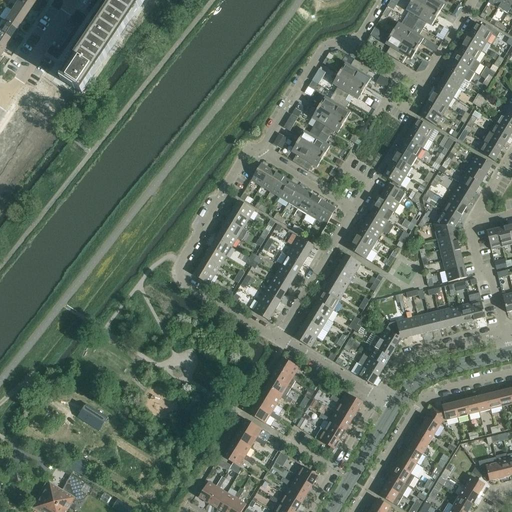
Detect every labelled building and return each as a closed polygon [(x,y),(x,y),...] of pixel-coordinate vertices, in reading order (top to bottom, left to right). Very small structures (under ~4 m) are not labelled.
[(31,9),(18,0),(11,10),(24,19),(31,9)] [(37,0),(17,0),(18,0),(31,9),(37,0)] [(115,0),(62,80),(82,94),(145,0),(115,0)] [(406,11),(415,16),(411,22),(415,25),(425,8),(412,0),(406,11)] [(444,5),(436,0),(429,0),(425,8),(438,16),(444,5)] [(490,0),(489,3),(498,9),(503,0),(490,0)] [(507,14),(511,6),(511,0),(503,0),(498,9),(507,14)] [(387,19),(392,11),(388,8),(383,16),(387,19)] [(423,21),(432,26),(438,16),(425,8),(415,25),(419,27),(423,21)] [(24,19),(11,10),(4,20),(17,29),(24,19)] [(17,29),(4,20),(0,26),(0,32),(10,40),(17,29)] [(407,29),(398,23),(392,34),(405,42),(415,25),(411,22),(407,29)] [(485,28),(476,23),(470,33),(487,43),(491,35),(497,38),(500,33),(487,25),(485,28)] [(424,39),(415,34),(419,27),(415,25),(405,42),(418,50),(424,39)] [(444,27),(440,32),(446,36),(449,30),(444,27)] [(384,34),(375,28),(370,35),(380,41),(384,34)] [(10,40),(0,32),(0,47),(4,50),(10,40)] [(465,42),(481,52),(487,43),(470,33),(465,42)] [(386,45),(390,47),(386,54),(394,59),(405,42),(392,34),(386,45)] [(402,64),(406,57),(411,60),(418,50),(405,42),(394,59),(402,64)] [(459,51),(476,61),(481,52),(465,42),(459,51)] [(433,45),(430,49),(436,53),(439,48),(433,44),(433,45)] [(454,60),(470,70),(476,61),(459,51),(454,60)] [(503,60),(499,57),(500,56),(492,52),(489,57),(497,61),(501,64),(503,60)] [(329,53),(322,64),(334,71),(337,65),(331,61),(334,56),(329,53)] [(354,60),(350,66),(345,64),(339,74),(352,82),(362,65),(354,60)] [(448,70),(464,80),(470,70),(454,60),(448,70)] [(424,61),(417,73),(425,71),(429,65),(424,61)] [(371,79),(366,76),(370,70),(362,65),(352,82),(365,90),(371,79)] [(469,83),(464,80),(448,70),(442,79),(459,89),(464,92),(469,83)] [(324,75),(319,72),(314,81),(319,84),(324,75)] [(333,85),(342,90),(338,96),(342,99),(352,82),(339,74),(333,85)] [(381,76),(377,83),(387,89),(391,82),(381,76)] [(437,88),(453,98),(459,89),(442,79),(437,88)] [(307,89),(312,92),(317,85),(312,82),(307,89)] [(349,95),(358,100),(365,90),(352,82),(342,99),(345,101),(349,95)] [(431,97),(448,108),(453,98),(437,88),(431,97)] [(334,103),(325,97),(319,108),(331,116),(342,99),(338,96),(334,103)] [(426,107),(442,117),(448,108),(431,97),(426,107)] [(350,113),(342,107),(345,101),(342,99),(331,116),(344,123),(350,113)] [(511,108),(506,105),(501,114),(511,121),(511,108)] [(420,117),(436,126),(442,117),(426,107),(420,117)] [(312,118),(321,124),(317,130),(321,133),(331,116),(319,108),(312,118)] [(301,113),(295,109),(292,114),(298,118),(301,113)] [(476,112),(472,117),(477,119),(477,120),(480,119),(482,116),(476,112)] [(511,132),(511,121),(501,114),(495,124),(511,134),(511,132)] [(290,131),(297,118),(292,115),(284,128),(290,131)] [(329,138),(333,131),(338,134),(344,123),(331,116),(321,133),(325,135),(329,138)] [(361,127),(359,132),(366,136),(376,119),(371,116),(363,128),(361,127)] [(434,130),(418,120),(412,129),(428,140),(434,130)] [(0,206),(24,171),(26,173),(49,139),(22,121),(1,151),(5,154),(0,162),(0,206)] [(511,134),(495,124),(490,133),(506,143),(511,134)] [(428,140),(412,129),(406,139),(423,149),(428,140)] [(313,137),(304,131),(298,142),(311,150),(321,133),(317,130),(313,137)] [(449,135),(456,138),(458,134),(452,130),(449,135)] [(330,147),(321,141),(325,135),(321,133),(311,150),(324,157),(330,147)] [(506,143),(490,133),(484,142),(500,152),(506,143)] [(287,139),(280,134),(274,145),(281,149),(287,139)] [(423,149),(406,139),(401,148),(417,158),(423,149)] [(449,139),(444,148),(449,150),(454,142),(449,139)] [(292,152),(296,155),(292,162),(300,167),(311,150),(298,142),(292,152)] [(478,152),(495,162),(500,152),(484,142),(478,152)] [(417,158),(401,148),(395,157),(411,167),(417,158)] [(312,165),(317,168),(324,157),(311,150),(300,167),(308,172),(312,165)] [(492,165),(476,155),(470,165),(487,175),(492,165)] [(411,167),(395,157),(390,166),(406,176),(411,167)] [(442,161),(438,158),(433,167),(438,171),(441,166),(439,165),(442,161)] [(444,174),(447,170),(446,169),(449,165),(445,162),(442,167),(441,166),(438,171),(444,174)] [(261,164),(251,181),(261,187),(271,170),(261,164)] [(465,174),(481,184),(487,175),(470,165),(465,174)] [(384,176),(400,186),(406,176),(390,166),(384,176)] [(271,170),(261,187),(270,192),(280,176),(271,170)] [(459,184),(475,194),(481,184),(465,174),(459,184)] [(280,176),(270,192),(280,198),(289,181),(280,176)] [(289,181),(280,198),(289,203),(299,187),(289,181)] [(405,194),(389,184),(383,194),(399,204),(405,194)] [(453,193),(470,203),(475,194),(459,184),(453,193)] [(299,187),(289,203),(298,209),(308,193),(299,187)] [(411,195),(419,199),(421,195),(413,190),(411,195)] [(308,193),(298,209),(307,215),(317,198),(308,193)] [(448,202),(464,212),(470,203),(453,193),(448,202)] [(399,204),(383,194),(377,203),(394,213),(399,204)] [(419,199),(411,195),(409,198),(412,201),(416,204),(419,199)] [(317,198),(307,215),(316,220),(326,204),(317,198)] [(254,210),(239,201),(233,211),(249,220),(254,210)] [(442,211),(459,221),(464,212),(448,202),(442,211)] [(394,213),(377,203),(372,212),(388,222),(394,213)] [(326,226),(336,210),(326,204),(316,220),(326,226)] [(249,220),(233,211),(228,220),(243,229),(249,220)] [(459,221),(442,211),(434,225),(454,228),(459,221)] [(388,222),(372,212),(366,222),(383,231),(388,222)] [(243,229),(228,220),(222,229),(237,239),(243,229)] [(383,231),(366,222),(361,231),(377,241),(383,231)] [(438,240),(456,236),(454,228),(434,225),(438,240)] [(511,245),(511,241),(508,227),(498,229),(502,248),(511,245)] [(237,239),(222,229),(216,239),(232,248),(237,239)] [(487,232),(491,250),(502,248),(498,229),(487,232)] [(377,241),(361,231),(355,240),(371,250),(377,241)] [(409,235),(404,232),(398,241),(399,242),(404,244),(409,235)] [(440,251),(459,246),(456,236),(438,240),(440,251)] [(314,246),(299,237),(293,247),(308,256),(314,246)] [(232,248),(216,239),(211,248),(226,257),(232,248)] [(349,250),(365,260),(371,250),(355,240),(349,250)] [(443,261),(461,257),(459,246),(440,251),(443,261)] [(287,256),(302,265),(308,256),(293,247),(287,256)] [(226,257),(211,248),(205,257),(221,266),(226,257)] [(388,260),(392,263),(398,254),(394,251),(388,260)] [(361,264),(346,255),(340,265),(355,274),(361,264)] [(302,265),(287,256),(281,265),(297,275),(302,265)] [(221,266),(205,257),(200,266),(215,276),(221,266)] [(446,272),(464,267),(461,257),(443,261),(446,272)] [(505,260),(495,262),(495,265),(496,270),(507,268),(505,260)] [(297,275),(281,265),(276,275),(291,284),(297,275)] [(334,274),(350,283),(355,274),(340,265),(334,274)] [(194,276),(209,285),(215,276),(200,266),(194,276)] [(448,283),(467,278),(464,267),(446,272),(448,283)] [(350,283),(334,274),(329,283),(344,292),(350,283)] [(291,284),(276,275),(270,284),(286,293),(291,284)] [(373,285),(378,287),(383,278),(379,275),(373,285)] [(460,283),(454,284),(456,290),(456,292),(467,290),(465,282),(460,283)] [(344,292),(329,283),(323,292),(339,302),(344,292)] [(286,293),(270,284),(265,293),(280,302),(286,293)] [(339,302),(323,292),(318,302),(333,311),(339,302)] [(280,302),(265,293),(259,302),(275,312),(280,302)] [(511,293),(503,296),(507,313),(511,312),(511,293)] [(467,299),(460,301),(462,306),(460,307),(464,324),(475,321),(470,304),(468,304),(467,299)] [(486,319),(481,301),(470,304),(475,321),(486,319)] [(253,312),(269,321),(275,312),(259,302),(253,312)] [(333,311),(318,302),(312,311),(327,320),(333,311)] [(454,327),(449,309),(447,310),(446,305),(438,307),(439,312),(443,329),(454,327)] [(464,324),(460,307),(449,309),(454,327),(464,324)] [(327,320),(312,311),(307,320),(322,330),(327,320)] [(443,329),(439,312),(428,314),(433,332),(443,329)] [(418,317),(422,334),(433,332),(428,314),(418,317)] [(407,319),(412,337),(422,334),(418,317),(407,319)] [(412,337),(407,319),(390,324),(393,328),(401,340),(412,337)] [(322,330),(307,320),(301,329),(316,339),(322,330)] [(390,332),(386,330),(380,339),(396,349),(401,340),(393,328),(390,332)] [(295,339),(311,348),(316,339),(301,329),(295,339)] [(370,346),(390,358),(396,349),(380,339),(375,336),(370,346)] [(369,358),(385,367),(390,358),(370,346),(364,355),(369,358)] [(296,355),(290,352),(286,357),(293,361),(296,355)] [(363,367),(379,376),(385,367),(369,358),(363,367)] [(299,368),(283,359),(277,368),(293,378),(292,380),(296,382),(297,382),(299,379),(294,376),(299,368)] [(358,377),(373,386),(379,376),(363,367),(358,377)] [(293,378),(277,368),(272,377),(291,389),(296,382),(292,380),(293,378)] [(291,389),(272,377),(266,387),(282,396),(281,398),(286,401),(288,397),(287,396),(291,389)] [(282,396),(266,387),(261,396),(276,405),(281,398),(282,396)] [(511,404),(511,401),(509,390),(498,392),(502,407),(511,404)] [(305,396),(310,399),(313,394),(308,391),(305,396)] [(502,407),(498,392),(487,395),(491,410),(502,407)] [(347,394),(342,402),(341,403),(357,413),(363,403),(347,394)] [(491,410),(487,395),(476,398),(480,413),(491,410)] [(276,405),(261,396),(255,405),(271,415),(270,417),(274,419),(277,416),(272,413),(276,405)] [(304,409),(309,400),(304,397),(299,406),(304,409)] [(480,413),(476,398),(465,401),(469,416),(480,413)] [(335,413),(351,422),(357,413),(341,403),(342,402),(337,399),(335,402),(340,405),(335,413)] [(469,416),(465,401),(454,403),(458,418),(469,416)] [(88,402),(80,416),(101,429),(109,416),(88,402)] [(458,418),(454,403),(432,409),(442,422),(458,418)] [(265,424),(270,417),(271,415),(255,405),(249,415),(265,424)] [(421,427),(434,436),(442,422),(432,409),(421,427)] [(330,422),(346,431),(351,422),(335,413),(331,420),(330,422)] [(329,424),(324,431),(340,441),(346,431),(330,422),(331,420),(326,417),(324,421),(329,424)] [(302,418),(297,428),(302,431),(308,421),(302,418)] [(257,437),(262,429),(246,420),(240,430),(256,439),(255,441),(260,444),(262,440),(257,437)] [(434,436),(421,427),(415,437),(428,445),(434,436)] [(328,453),(331,455),(340,441),(324,431),(321,429),(315,439),(331,448),(328,453)] [(256,439),(240,430),(235,439),(251,448),(255,441),(256,439)] [(428,445),(415,437),(409,447),(422,455),(428,445)] [(251,448),(235,439),(229,448),(245,458),(244,459),(248,462),(251,459),(246,456),(251,448)] [(422,455),(409,447),(403,457),(417,465),(422,455)] [(239,467),(244,459),(245,458),(229,448),(223,458),(239,467)] [(281,467),(287,457),(281,453),(275,463),(281,467)] [(84,476),(91,464),(79,457),(72,469),(84,476)] [(417,465),(403,457),(397,466),(411,474),(417,465)] [(221,467),(224,462),(219,459),(216,464),(221,467)] [(497,464),(501,479),(511,476),(511,475),(509,461),(497,464)] [(444,468),(438,464),(432,474),(438,478),(444,468)] [(443,473),(449,477),(454,467),(449,464),(443,473)] [(486,467),(490,482),(501,479),(497,464),(486,467)] [(415,477),(411,474),(397,466),(392,476),(409,487),(415,477)] [(321,471),(318,469),(315,474),(303,467),(297,476),(313,486),(321,471)] [(481,475),(477,469),(475,468),(472,474),(480,478),(481,475)] [(64,493),(50,484),(42,496),(67,510),(74,499),(77,500),(78,500),(80,500),(81,500),(83,499),(84,498),(86,494),(81,491),(85,484),(71,476),(66,484),(68,485),(64,493)] [(291,486),(307,495),(313,486),(297,476),(292,484),(291,486)] [(409,487),(392,476),(386,486),(403,496),(409,487)] [(485,485),(472,477),(466,487),(479,495),(485,485)] [(286,495),(302,504),(307,495),(291,486),(292,484),(288,481),(286,485),(290,487),(286,495)] [(216,487),(208,482),(199,498),(209,504),(218,488),(220,489),(223,484),(219,482),(216,487)] [(431,493),(437,496),(443,487),(437,483),(431,493)] [(380,496),(397,506),(403,496),(386,486),(380,496)] [(460,497),(473,505),(479,495),(466,487),(460,497)] [(218,488),(209,504),(218,509),(227,494),(220,489),(218,488)] [(227,494),(218,509),(222,511),(228,511),(237,499),(238,500),(241,496),(238,493),(235,498),(227,494)] [(280,504),(293,511),(296,511),(302,504),(286,495),(281,502),(280,504)] [(35,508),(41,511),(65,511),(67,510),(42,496),(35,508)] [(454,507),(462,511),(468,511),(473,505),(460,497),(454,507)] [(242,511),(246,505),(238,500),(237,499),(228,511),(242,511)] [(275,511),(293,511),(280,504),(281,502),(277,499),(274,503),(279,506),(275,511)] [(387,511),(391,507),(378,499),(371,509),(375,511),(387,511)] [(427,511),(431,506),(425,503),(419,511),(427,511)]
